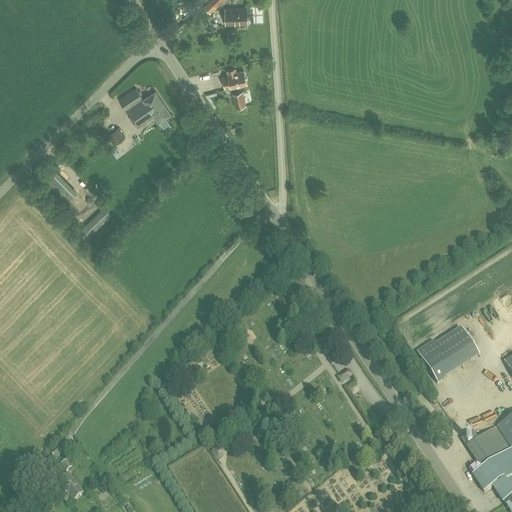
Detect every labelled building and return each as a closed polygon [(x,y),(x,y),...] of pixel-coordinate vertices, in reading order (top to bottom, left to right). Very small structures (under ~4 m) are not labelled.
[(210,0),(204,7),(210,14),(225,0),(210,0)] [(226,9),(226,25),(247,24),(247,9),(226,9)] [(222,77),(225,89),(231,87),(231,88),(247,84),(244,71),(236,73),(235,69),(227,71),(228,76),(222,77)] [(119,100),(138,128),(155,117),(159,122),(171,114),(155,91),(143,99),(136,88),(119,100)] [(232,94),(235,108),(246,106),(243,92),(232,94)] [(107,136),(114,146),(125,137),(118,127),(107,136)] [(65,194),(70,188),(55,175),(49,181),(65,194)] [(75,235),(84,243),(112,215),(104,207),(75,235)] [(460,326),(419,352),(439,382),(480,356),(460,326)] [(314,342),(318,349),(330,342),(325,335),(314,342)] [(337,378),(341,383),(351,377),(348,371),(337,378)] [(431,400),(424,405),(430,414),(437,410),(431,400)] [(511,418),(497,428),(511,451),(511,418)] [(470,470),(476,480),(511,456),(511,452),(496,428),(477,441),(472,433),(461,440),(467,448),(478,465),(470,470)] [(50,454),(56,460),(66,452),(60,445),(50,454)] [(211,453),(217,462),(222,459),(224,456),(225,452),(222,449),(218,448),(212,451),(212,452),(211,453)] [(493,487),(509,511),(511,511),(511,456),(476,480),(485,493),(493,487)] [(61,466),(66,473),(72,468),(66,462),(61,466)] [(55,489),(65,502),(71,497),(73,501),(83,493),(69,475),(59,482),(61,484),(55,489)] [(104,485),(98,489),(101,493),(105,494),(109,491),(104,485)]
